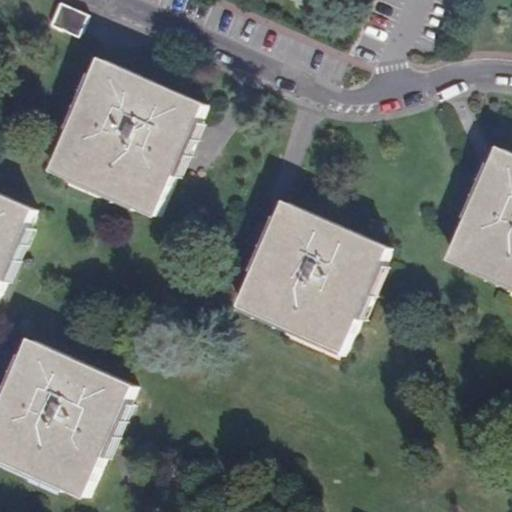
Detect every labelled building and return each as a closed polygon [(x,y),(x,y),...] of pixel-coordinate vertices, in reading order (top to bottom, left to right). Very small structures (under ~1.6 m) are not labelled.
[(95,12),(69,0),(63,0),(54,20),(85,33),(95,12)] [(210,116),(109,70),(58,180),(162,226),(210,116)] [(511,162),(507,160),(458,270),(511,294),(511,162)] [(0,314),(41,223),(0,205),(0,314)] [(396,263),(292,215),(248,314),(352,361),(396,263)] [(141,399),(39,352),(0,437),(0,466),(92,507),(141,399)]
